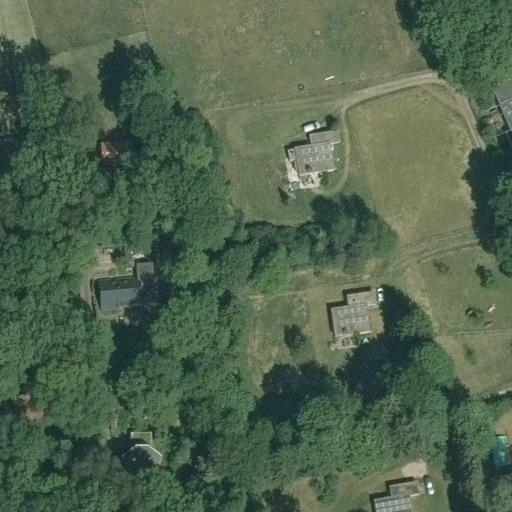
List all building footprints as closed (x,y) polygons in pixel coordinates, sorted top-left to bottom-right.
[(493,91),(511,133),(507,135),(511,147),(511,82),(510,83),(493,91)] [(310,148),(295,151),(287,153),(289,163),(297,162),(299,177),(333,171),(329,147),(340,145),(338,132),(308,137),(310,148)] [(0,167),(23,166),(21,141),(0,143),(0,167)] [(102,168),(134,166),(132,142),(100,145),(102,168)] [(46,225),(28,218),(24,229),(41,236),(46,225)] [(214,270),(236,265),(233,253),(225,255),(225,252),(216,254),(217,256),(211,257),(214,270)] [(100,285),(102,309),(151,305),(150,285),(154,285),(152,269),(138,270),(139,282),(100,285)] [(211,276),(195,279),(197,291),(213,289),(211,276)] [(345,297),(347,309),(331,312),(335,338),(369,332),(365,308),(376,307),(374,293),(345,297)] [(42,398),(12,404),(19,435),(42,430),(38,410),(44,409),(42,398)] [(133,433),(121,434),(121,450),(109,459),(118,482),(138,482),(145,458),(133,449),(133,433)] [(388,488),(390,500),(374,503),(375,511),(410,511),(408,499),(420,497),(417,483),(388,488)]
